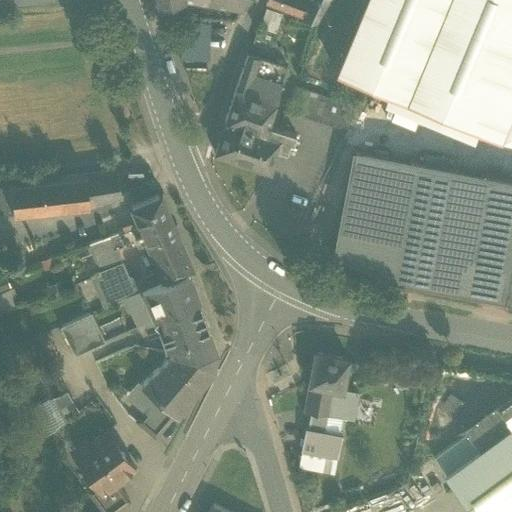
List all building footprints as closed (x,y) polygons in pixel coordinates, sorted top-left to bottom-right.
[(155,0),(157,4),(175,0),(191,0),(241,8),(245,0),(155,0)] [(265,0),(265,3),(316,22),(328,0),(265,0)] [(404,100),(444,0),(363,0),(334,71),(388,93),(404,100)] [(511,0),(444,0),(404,100),(477,130),(499,139),(511,106),(511,0)] [(285,14),(264,6),(259,21),(279,29),(285,14)] [(208,25),(183,24),(181,60),(206,60),(208,25)] [(287,67),(247,54),(224,121),(263,134),(266,125),(287,67)] [(353,106),(294,87),(286,110),(345,130),(353,106)] [(473,142),(477,130),(404,100),(388,93),(383,105),(473,142)] [(511,106),(499,139),(511,141),(511,106)] [(263,134),(224,121),(214,152),(269,170),(276,149),(285,152),(289,142),(292,143),(295,134),(266,125),(263,134)] [(511,180),(360,151),(340,255),(392,278),(511,300),(511,180)] [(116,173),(85,176),(89,205),(121,196),(116,173)] [(85,176),(10,185),(13,214),(89,205),(85,176)] [(10,185),(0,187),(0,215),(13,214),(10,185)] [(192,268),(160,195),(131,207),(160,274),(163,280),(187,270),(187,271),(192,269),(191,268),(192,268)] [(122,232),(108,237),(112,250),(115,249),(126,245),(122,232)] [(108,237),(88,244),(98,272),(121,263),(115,249),(112,250),(108,237)] [(40,242),(0,256),(0,275),(46,258),(40,242)] [(121,263),(98,272),(104,287),(127,277),(121,263)] [(163,280),(142,290),(155,319),(155,318),(198,299),(187,271),(187,270),(163,280)] [(160,274),(155,276),(154,274),(138,282),(142,290),(163,280),(160,274)] [(2,275),(0,276),(0,309),(19,303),(15,294),(11,295),(2,275)] [(138,282),(116,293),(120,300),(142,290),(138,282)] [(155,318),(155,319),(155,320),(159,318),(162,327),(158,329),(159,330),(164,344),(165,343),(174,345),(171,355),(215,365),(216,364),(215,364),(216,355),(217,355),(217,353),(198,299),(155,318)] [(90,314),(60,327),(74,355),(103,342),(90,314)] [(348,357),(313,350),(307,382),(333,386),(342,388),(348,357)] [(171,355),(140,385),(156,398),(175,415),(176,415),(214,372),(215,365),(171,355)] [(333,386),(307,382),(302,410),(327,414),(333,386)] [(42,431),(64,422),(60,411),(73,406),(66,389),(31,403),(42,431)] [(156,398),(136,421),(155,438),(175,415),(156,398)] [(511,511),(511,399),(433,458),(472,511),(511,511)] [(341,433),(305,427),(301,450),(337,456),(341,433)] [(127,462),(105,432),(87,445),(93,453),(80,462),(98,487),(102,493),(115,483),(135,469),(130,463),(127,462)] [(115,483),(102,493),(98,487),(89,494),(102,511),(111,511),(128,500),(115,483)] [(231,511),(213,502),(207,511),(231,511)]
